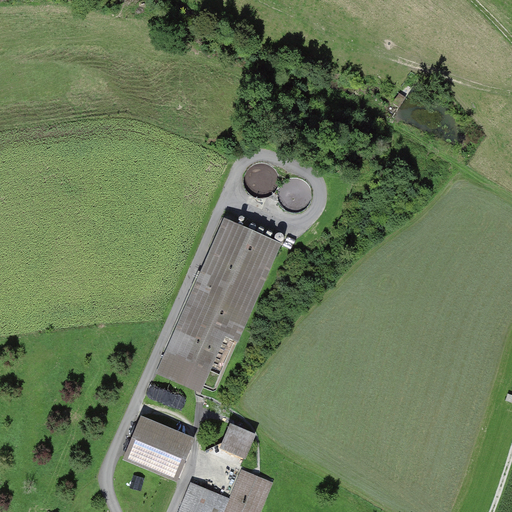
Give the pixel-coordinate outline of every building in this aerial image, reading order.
[(406,99),(400,95),(394,104),(400,108),(406,99)] [(292,252),(225,224),(169,358),(235,386),(292,252)] [(162,400),(166,391),(152,383),(148,392),(162,400)] [(139,418),(122,462),(177,484),(194,440),(139,418)] [(255,436),(226,424),(217,448),(245,460),(255,436)] [(269,511),(279,490),(244,475),(231,505),(228,511),(269,511)] [(157,484),(149,511),(162,511),(169,488),(157,484)] [(228,511),(231,505),(193,489),(183,511),(228,511)]
